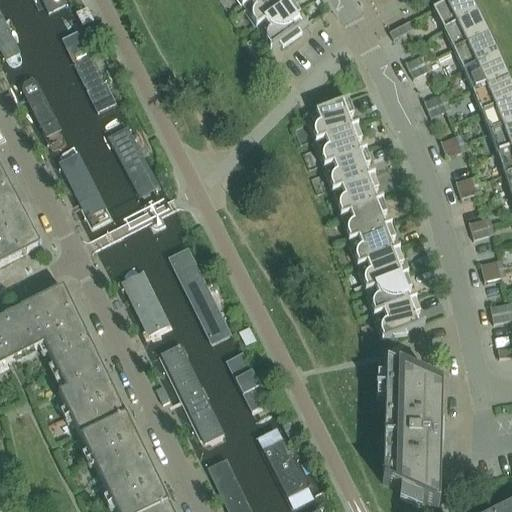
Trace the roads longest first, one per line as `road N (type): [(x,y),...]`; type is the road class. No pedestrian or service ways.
road 1 (residential): [(339,0),(407,131),(479,375),(494,397),(511,393)]
road 2 (residential): [(203,511),(76,258)]
road 3 (residential): [(76,258),(0,111)]
